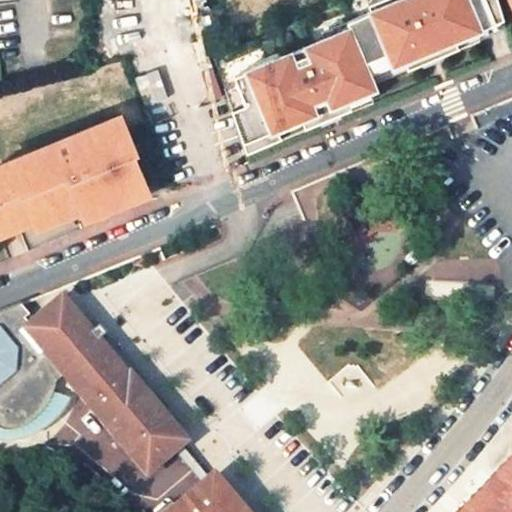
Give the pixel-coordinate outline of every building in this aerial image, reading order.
[(497,0),(377,0),(347,13),(352,26),(372,73),(404,59),(407,66),(458,45),(455,39),(476,29),(503,19),(497,0)] [(246,104),(232,110),(246,152),(281,137),(278,130),(302,120),(305,127),(351,108),(349,101),(378,89),(375,79),(372,73),(352,26),(234,75),(237,81),(246,104)] [(476,29),(455,39),(458,45),(479,36),(476,29)] [(404,59),(372,73),(375,79),(407,66),(404,59)] [(237,81),(224,85),(232,110),(246,104),(237,81)] [(96,211),(124,200),(122,196),(145,187),(133,151),(136,149),(123,112),(0,155),(0,163),(3,171),(0,171),(0,226),(46,209),(50,217),(92,202),(96,211)] [(302,120),(278,130),(281,137),(305,127),(302,120)] [(39,418),(46,410),(51,401),(57,387),(65,380),(147,477),(186,444),(141,390),(140,392),(107,352),(92,334),(93,333),(63,297),(31,324),(28,320),(31,317),(23,306),(0,315),(0,429),(5,432),(13,433),(20,431),(31,424),(39,418)] [(501,511),(511,499),(511,452),(463,504),(470,511),(501,511)] [(243,511),(214,477),(173,511),(243,511)]
